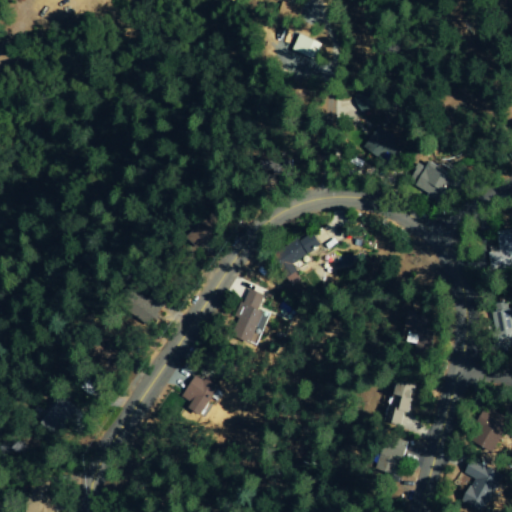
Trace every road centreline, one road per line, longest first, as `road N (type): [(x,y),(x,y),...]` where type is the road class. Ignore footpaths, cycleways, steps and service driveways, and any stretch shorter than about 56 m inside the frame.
road 1 (residential): [(91,511),(106,451),(267,221),(342,198),(390,209),(433,236)]
road 2 (residential): [(433,236),(462,297),(464,339),(416,511)]
